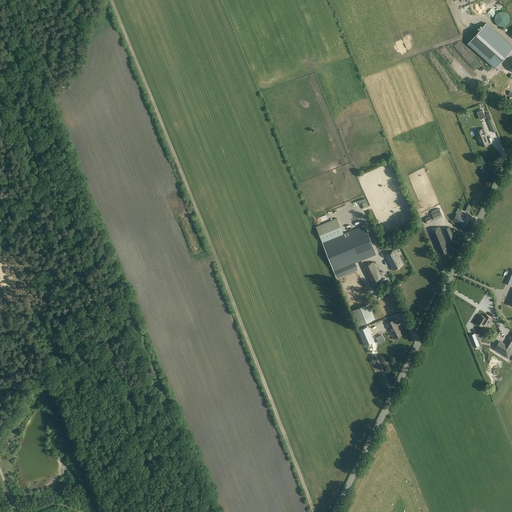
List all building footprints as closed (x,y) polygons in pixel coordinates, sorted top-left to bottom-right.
[(498,13),(496,14),(496,15),(495,16),(495,17),(495,19),(495,20),(495,21),(495,22),(496,24),(497,25),(498,25),(499,26),(500,26),(501,26),(502,27),(504,26),(505,26),(506,26),(507,25),(508,25),(508,24),(509,23),(510,22),(510,20),(510,19),(510,18),(509,16),(509,15),(508,14),(507,13),(506,12),(504,12),(503,11),(501,11),(500,12),(499,12),(498,13)] [(496,67),(511,49),(511,45),(487,23),(469,43),(496,67)] [(453,62),(459,75),(465,73),(459,60),(453,62)] [(466,84),(472,82),(469,73),(463,76),(466,84)] [(492,119),(487,121),(492,133),(496,131),(492,119)] [(478,139),(479,139),(482,147),(489,144),(486,136),(487,136),(484,129),(475,132),(478,139)] [(453,221),(462,225),(462,224),(465,225),(468,220),(460,216),(462,212),(457,210),(455,214),(456,214),(453,221)] [(440,212),(432,215),(434,220),(442,217),(440,212)] [(315,227),(322,243),(336,278),(357,269),(355,263),(376,255),(365,226),(344,234),(337,218),(315,227)] [(439,227),(430,231),(438,250),(439,250),(441,255),(448,252),(445,243),(446,243),(439,227)] [(448,240),(449,240),(452,239),(453,238),(449,227),(443,229),(448,240)] [(384,255),(393,270),(403,265),(394,250),(384,255)] [(362,268),(370,284),(381,278),(373,262),(362,268)] [(368,303),(352,310),(359,326),(375,319),(368,303)] [(484,324),(487,326),(492,318),(486,314),(485,317),(481,315),(477,323),(483,326),(484,324)] [(402,335),(394,320),(386,324),(391,333),(390,334),(393,339),(402,335)] [(365,345),(374,341),(368,325),(359,329),(365,345)]
